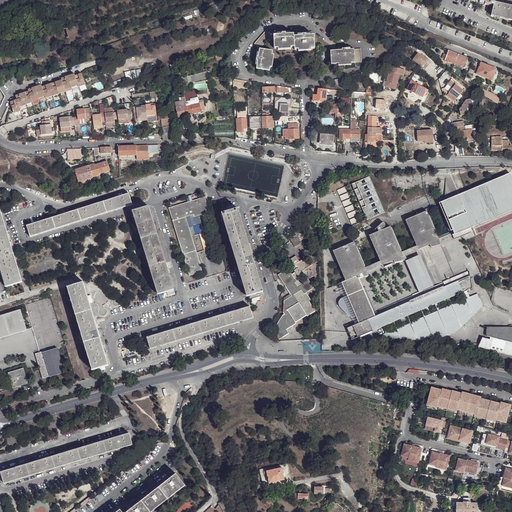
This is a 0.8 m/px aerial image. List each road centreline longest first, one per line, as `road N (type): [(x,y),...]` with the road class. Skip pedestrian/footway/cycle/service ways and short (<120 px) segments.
road 1 (residential): [(0,139),(26,148),(224,140),(306,153)]
road 2 (residential): [(0,186),(70,206),(170,176),(243,201)]
road 3 (residential): [(299,359),(402,361),(511,378)]
road 4 (residential): [(329,159),(511,161)]
road 5 (residential): [(211,366),(181,420),(215,493),(200,511)]
road 6 (residential): [(27,417),(185,371)]
